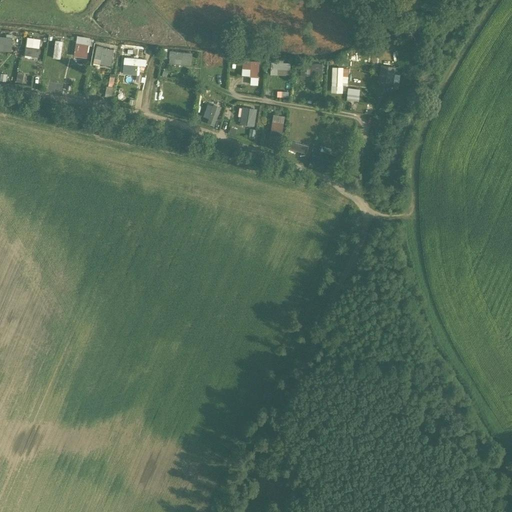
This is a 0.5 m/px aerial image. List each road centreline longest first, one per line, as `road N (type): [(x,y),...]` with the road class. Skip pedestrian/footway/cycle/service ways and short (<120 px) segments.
road 1 (track): [(0,92),(180,125),(337,183),(355,200),(366,229),(284,417),(304,478),(305,511)]
road 2 (track): [(368,219),(410,211),(424,118),(497,0)]
